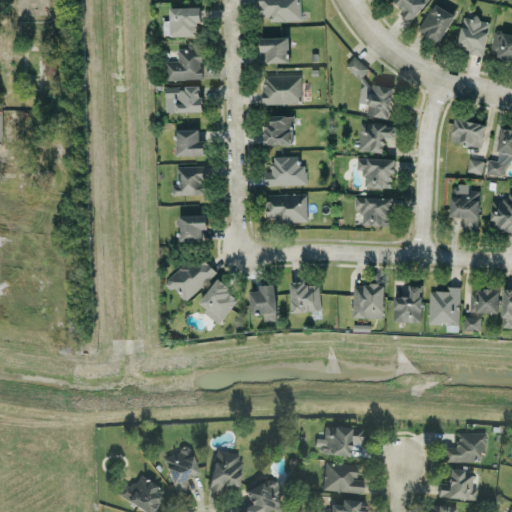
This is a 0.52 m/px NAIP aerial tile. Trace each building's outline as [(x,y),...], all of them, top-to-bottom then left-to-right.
[(301,19),(300,0),(259,0),(260,16),(270,15),(270,20),(301,19)] [(399,12),(410,21),(427,0),(394,0),(403,7),(399,12)] [(439,42),(455,14),(434,2),(418,29),(439,42)] [(163,36),(197,35),(197,22),(202,22),(202,6),(170,7),(170,20),(163,20),(163,36)] [(484,53),(490,20),(464,15),(457,48),(484,53)] [(511,59),(511,33),(494,30),(490,55),(511,59)] [(289,36),(260,37),(260,51),(266,51),(267,62),(290,61),(289,36)] [(46,74),(57,73),(56,45),(44,45),(46,74)] [(166,60),(166,79),(203,78),(202,47),(178,48),(178,60),(166,60)] [(361,78),(369,67),(352,55),(345,67),(361,78)] [(263,75),(264,103),(302,102),(301,74),(263,75)] [(202,110),(202,84),(166,85),(166,111),(202,110)] [(393,85),(370,84),(368,116),(391,117),(393,85)] [(270,115),(270,122),(263,123),(264,143),(293,143),(293,114),(270,115)] [(487,124),(456,117),(451,140),(482,147),(487,124)] [(359,150),(384,151),(384,138),(397,138),(397,123),(360,122),(359,150)] [(506,175),(509,153),(511,153),(511,128),(500,127),(496,159),(488,158),(486,172),(506,175)] [(206,154),(205,140),(200,140),(199,128),(176,129),(177,154),(206,154)] [(299,155),(272,156),(272,171),(265,171),(266,184),(306,183),(306,164),(299,164),(299,155)] [(394,187),(394,158),(357,157),(357,169),(364,169),(364,186),(394,187)] [(483,160),(469,158),(467,170),(481,173),(483,160)] [(177,165),(178,184),(172,184),(172,194),(204,193),(204,178),(206,178),(206,165),(177,165)] [(479,228),(480,189),(470,189),(470,183),(456,183),(455,194),(451,194),(450,216),(464,216),(463,227),(479,228)] [(511,192),(492,192),(491,228),(511,228),(511,192)] [(307,193),(266,194),(267,217),(277,216),(278,221),(307,221),(307,193)] [(391,225),(392,196),(355,195),(355,208),(362,208),(361,224),(391,225)] [(207,214),(179,215),(179,240),(203,239),(203,229),(208,228),(207,214)] [(167,281),(185,300),(217,271),(199,252),(167,281)] [(219,322),(240,297),(218,278),(197,303),(219,322)] [(320,310),(320,284),(307,284),(307,279),(291,280),(291,311),(320,310)] [(278,319),(274,283),(259,284),(260,289),(250,290),(252,314),(263,313),(264,321),(278,319)] [(352,316),(383,317),(384,284),(353,283),(352,316)] [(393,321),(421,321),(422,286),(409,285),(409,295),(394,295),(393,321)] [(446,290),(429,289),(428,322),(446,323),(446,330),(459,330),(460,286),(447,286),(446,290)] [(470,311),(498,312),(499,289),(470,288),(470,311)] [(511,289),(503,289),(502,325),(511,325),(511,289)] [(480,330),(480,316),(464,316),(464,329),(480,330)] [(363,445),(363,429),(325,428),(325,440),(318,440),(317,456),(350,457),(351,444),(363,445)] [(484,435),(456,434),(456,449),(443,449),(443,463),(484,464),(484,435)] [(199,476),(191,450),(164,459),(177,496),(190,492),(186,480),(199,476)] [(237,489),(244,457),(217,452),(209,491),(222,494),(224,486),(237,489)] [(323,491),(363,495),(364,481),(356,480),(357,466),(325,463),(323,491)] [(473,472),(448,471),(448,485),(439,485),(438,499),(477,501),(477,490),(473,490),(473,472)] [(164,493),(141,476),(124,498),(142,511),(156,511),(162,504),(158,501),(164,493)] [(242,510),(242,511),(274,511),(283,509),(278,498),(283,496),(276,479),(245,492),(251,506),(242,510)] [(322,511),(367,511),(369,503),(342,500),(341,507),(331,506),(330,511),(323,511),(322,511)]
